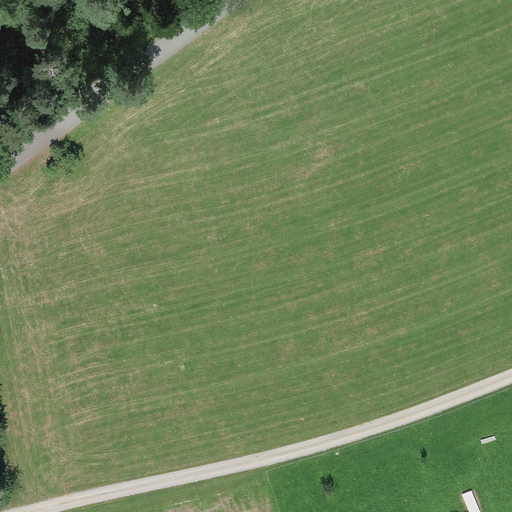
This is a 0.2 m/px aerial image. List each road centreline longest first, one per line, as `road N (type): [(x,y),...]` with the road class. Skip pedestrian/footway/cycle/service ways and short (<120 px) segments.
road 1 (track): [(53,511),(368,440),(511,377)]
road 2 (unclassified): [(0,176),(235,0)]
